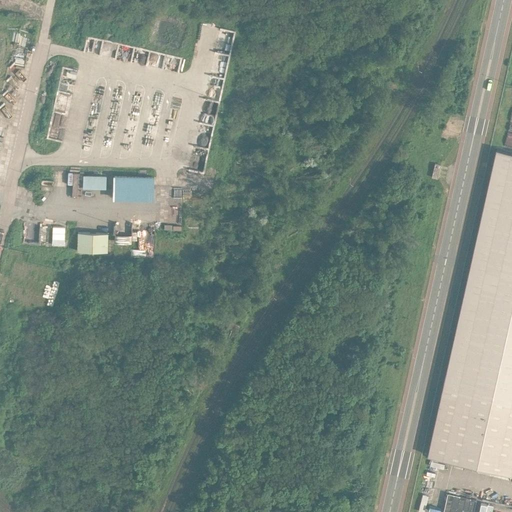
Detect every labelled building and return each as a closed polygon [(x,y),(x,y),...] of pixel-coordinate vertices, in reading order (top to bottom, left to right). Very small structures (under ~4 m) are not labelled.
[(495,149),(427,454),(430,455),(511,473),(511,152),(506,151),(495,149)] [(106,187),(106,174),(68,172),(67,184),(71,185),(70,195),(82,195),(82,186),(106,187)] [(113,174),(113,198),(153,199),(154,175),(113,174)] [(115,222),(114,240),(132,240),(132,223),(115,222)] [(52,244),(64,245),(64,233),(52,232),(52,244)] [(107,251),(107,233),(77,232),(77,250),(107,251)] [(472,511),(476,499),(447,493),(442,511),(472,511)] [(511,511),(511,508),(479,501),(476,511),(511,511)]
